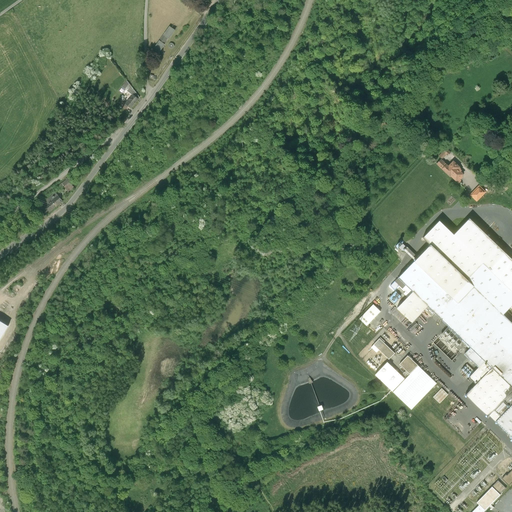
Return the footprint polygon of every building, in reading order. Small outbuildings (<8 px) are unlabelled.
[(163,45),(166,40),(173,30),(167,26),(160,37),(163,39),(160,43),(159,42),(153,51),(160,55),(165,46),(163,45)] [(126,89),(130,83),(127,80),(122,86),(126,89)] [(131,88),(127,92),(132,96),(124,103),(131,110),(142,100),(131,88)] [(451,153),(446,149),(439,157),(441,159),(436,164),(450,177),(451,176),(459,184),(462,181),(460,179),(463,176),(457,171),(460,167),(453,160),(449,165),(442,160),(447,154),(449,156),(451,153)] [(486,193),(480,187),(471,196),(477,202),(486,193)] [(55,202),(44,211),(50,218),(61,209),(55,202)] [(448,228),(440,221),(423,239),(429,245),(394,281),(409,295),(396,308),(412,323),(416,318),(420,314),(424,310),(430,317),(435,313),(439,316),(445,323),(469,345),(462,352),(477,366),(468,375),(476,384),(465,395),(511,439),(511,316),(507,312),(511,306),(511,259),(471,219),(455,235),(448,228)] [(396,290),(389,297),(394,302),(401,295),(396,290)] [(359,319),(366,326),(380,312),(373,305),(359,319)] [(377,334),(372,340),(373,341),(373,342),(375,344),(380,337),(377,334)] [(390,360),(396,354),(385,343),(386,342),(382,338),(372,348),(378,353),(380,351),(390,360)] [(438,384),(409,356),(401,364),(411,374),(405,380),(386,362),(375,374),(413,410),(422,401),(438,384)] [(441,389),(433,398),(439,403),(447,395),(441,389)] [(511,482),(511,470),(508,475),(507,473),(501,479),(508,486),(511,482)] [(483,511),(506,490),(497,481),(475,503),(478,505),(471,511),(483,511)]
